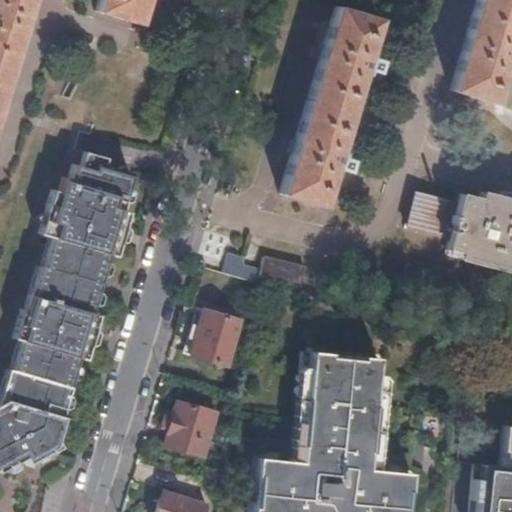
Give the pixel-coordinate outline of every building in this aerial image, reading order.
[(0,0),(0,93),(28,0),(0,0)] [(97,0),(94,11),(136,23),(142,0),(97,0)] [(511,0),(474,0),(447,90),(490,103),(502,63),(509,66),(511,54),(511,51),(506,50),(511,27),(511,0)] [(375,19),(334,7),(278,193),(320,206),(331,166),(339,168),(343,154),(336,152),(359,72),(367,74),(371,60),(363,58),(375,19)] [(3,367),(0,376),(0,459),(1,459),(16,451),(18,456),(33,447),(52,437),(59,414),(57,414),(60,405),(56,399),(62,396),(69,372),(67,367),(72,364),(91,301),(88,296),(93,293),(101,269),(98,263),(103,260),(110,236),(107,235),(116,207),(119,208),(130,171),(102,162),(104,155),(82,149),(78,162),(71,161),(66,176),(61,175),(56,189),(50,187),(36,232),(47,235),(38,264),(34,263),(21,307),(18,306),(10,337),(15,338),(7,368),(3,367)] [(451,217),(410,208),(402,246),(443,255),(440,270),(511,284),(511,213),(471,204),(469,212),(453,208),(451,217)] [(219,272),(235,277),(242,258),(225,253),(219,272)] [(258,270),(240,266),(237,276),(244,279),(249,280),(254,281),(255,281),(257,276),(299,285),(302,265),(260,256),(258,270)] [(236,320),(200,309),(187,355),(224,365),(236,320)] [(296,461),(254,457),(248,511),(402,511),(406,473),(363,468),(364,451),(367,451),(372,405),(369,405),(374,357),(309,351),(303,399),(301,398),(296,444),(298,444),(296,461)] [(199,456),(212,412),(174,401),(161,444),(199,456)] [(475,501),(473,511),(511,511),(511,426),(500,425),(495,466),(490,465),(488,480),(476,479),(470,479),(468,500),(475,501)] [(35,452),(33,447),(18,456),(21,460),(35,452)] [(186,476),(180,491),(205,499),(208,483),(186,476)] [(214,485),(208,483),(205,499),(210,500),(214,485)] [(201,511),(204,505),(159,492),(152,511),(201,511)]
